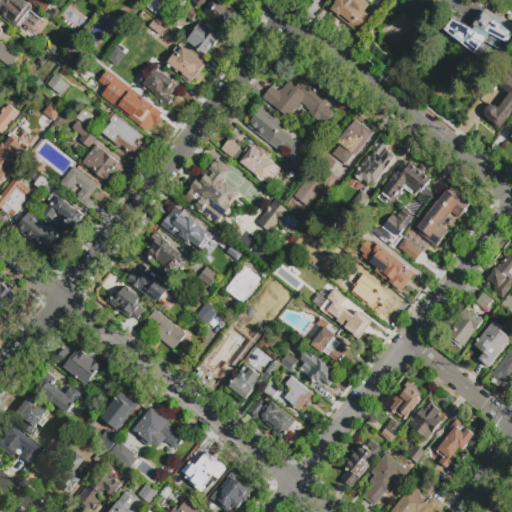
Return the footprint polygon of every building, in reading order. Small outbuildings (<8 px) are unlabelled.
[(0,0),(21,0),(32,8),(16,28),(0,15),(0,0)] [(53,0),(44,11),(34,3),(36,0),(53,0)] [(147,8),(153,0),(157,0),(162,4),(161,5),(164,7),(157,16),(147,8)] [(210,0),(202,10),(191,2),(192,0),(210,0)] [(221,0),(236,12),(222,29),(202,13),(212,0),(221,0)] [(336,0),(330,7),(354,31),(371,13),(359,1),(360,0),(336,0)] [(386,0),(366,25),(352,14),(364,0),(386,0)] [(375,33),(386,19),(388,21),(403,0),(405,0),(414,7),(408,15),(422,26),(412,40),(410,38),(401,50),(388,40),(387,42),(375,33)] [(197,14),(191,21),(182,14),(188,6),(197,14)] [(29,34),(40,16),(28,9),(17,28),(29,34)] [(49,17),(55,9),(60,12),(54,20),(49,17)] [(123,12),(134,20),(121,36),(117,33),(121,27),(115,22),(123,12)] [(474,55),(444,31),(454,18),(473,29),(487,12),(500,23),(511,32),(511,38),(502,50),(485,42),(474,55)] [(153,20),(164,29),(159,36),(148,27),(153,20)] [(211,47),(204,55),(186,41),(200,23),(220,38),(213,48),(211,47)] [(9,67),(0,59),(0,42),(17,56),(9,67)] [(146,53),(136,65),(124,55),(133,43),(146,53)] [(115,65),(124,53),(115,47),(106,59),(115,65)] [(164,62),(174,50),(178,53),(183,48),(205,67),(197,76),(196,76),(190,84),(181,76),(183,73),(180,71),(178,74),(164,62)] [(31,75),(27,79),(20,73),(28,64),(31,66),(26,71),(31,75)] [(511,109),(497,129),(481,117),(482,116),(482,113),(483,109),(485,106),(487,103),(492,103),(498,108),(508,95),(496,86),(511,66),(511,109)] [(102,79),(111,68),(122,76),(113,87),(102,79)] [(174,99),(167,108),(136,84),(144,75),(148,78),(155,70),(161,75),(162,74),(177,86),(169,96),(174,99)] [(47,85),(55,75),(69,86),(61,96),(47,85)] [(9,84),(17,76),(26,85),(18,93),(9,84)] [(280,87),(282,89),(288,82),(294,87),(300,79),(315,91),(321,83),(326,88),(327,86),(335,93),(326,105),(335,111),(325,124),(308,111),(310,109),(300,101),(289,116),(263,96),(272,84),(279,89),(280,87)] [(153,128),(147,134),(139,127),(132,121),(134,119),(114,102),(124,90),(136,100),(137,98),(147,106),(149,104),(163,115),(157,123),(159,124),(155,130),(153,128)] [(51,103),(62,111),(54,121),(43,112),(51,103)] [(2,134),(0,132),(0,115),(2,113),(0,112),(4,108),(5,109),(8,105),(19,114),(2,134)] [(304,146),(296,156),(292,153),(285,148),(282,153),(247,126),(262,107),(282,123),(279,127),(304,146)] [(93,117),(86,126),(76,119),(83,110),(93,117)] [(114,115),(141,137),(139,139),(143,142),(133,154),(121,145),(119,147),(100,132),(114,115)] [(361,125),(362,123),(373,133),(355,156),(353,154),(345,164),(333,154),(341,145),(337,142),(355,120),(361,125)] [(97,138),(88,149),(79,141),(82,138),(72,130),(78,122),(97,138)] [(20,146),(25,150),(0,182),(0,146),(10,134),(22,144),(20,146)] [(241,148),(232,159),(220,150),(229,139),(241,148)] [(353,175),(379,141),(388,148),(386,150),(388,152),(389,150),(396,156),(373,186),(364,179),(362,183),(353,175)] [(113,174),(106,183),(82,163),(96,145),(118,163),(110,173),(113,174)] [(253,146),(282,168),(277,174),(280,177),(272,187),(240,162),(253,146)] [(217,157),(234,170),(225,181),(240,193),(229,206),(235,211),(232,214),(234,216),(223,231),(184,200),(192,189),(190,187),(198,178),(200,180),(217,157)] [(297,176),(290,170),(300,157),(307,163),(297,176)] [(329,158),(338,165),(330,176),(321,169),(329,158)] [(418,192),(414,197),(404,189),(393,202),(381,193),(406,161),(432,180),(421,194),(418,192)] [(89,210),(76,200),(78,197),(77,196),(81,190),(74,184),(68,191),(60,185),(74,167),(91,181),(92,180),(99,186),(89,199),(94,203),(89,210)] [(311,174),(325,186),(309,207),(294,196),(311,174)] [(38,196),(42,192),(34,186),(42,176),(57,188),(46,202),(38,196)] [(3,210),(0,207),(0,198),(11,185),(10,185),(16,177),(25,185),(19,192),(28,199),(13,217),(10,214),(9,215),(3,210)] [(448,189),(469,205),(459,218),(452,213),(442,225),(449,231),(436,247),(430,242),(414,262),(397,248),(408,235),(411,237),(448,189)] [(85,216),(71,233),(61,224),(65,219),(57,214),(53,219),(42,211),(56,193),(85,216)] [(275,200),(297,217),(286,231),(277,224),(270,234),(257,223),(275,200)] [(208,232),(206,235),(208,237),(207,238),(210,240),(202,251),(192,243),(189,248),(161,225),(176,207),(208,232)] [(32,210),(60,233),(45,250),(17,227),(32,210)] [(378,233),(392,215),(395,218),(401,210),(412,219),(391,244),(378,233)] [(311,227),(302,239),(298,235),(307,224),(311,227)] [(188,261),(183,268),(180,266),(173,275),(163,267),(164,266),(153,257),(152,259),(141,251),(155,234),(188,261)] [(219,252),(209,243),(217,235),(226,243),(219,252)] [(383,258),(388,251),(408,267),(404,272),(411,278),(400,291),(377,272),(386,261),(383,258)] [(507,294),(502,300),(492,291),(495,287),(486,279),(498,264),(500,266),(511,252),(511,288),(508,285),(504,291),(507,294)] [(127,281),(135,270),(138,272),(144,264),(153,272),(151,274),(155,277),(157,275),(164,281),(161,283),(169,290),(160,302),(158,300),(156,304),(127,281)] [(260,278),(241,303),(225,290),(244,266),(260,278)] [(199,279),(207,268),(219,277),(210,287),(199,279)] [(383,292),(393,300),(386,310),(385,309),(382,312),(372,305),(369,308),(362,303),(362,302),(336,281),(344,271),(354,279),(358,275),(361,278),(363,276),(374,286),(376,284),(384,290),(383,292)] [(0,284),(17,297),(4,315),(0,311),(0,284)] [(131,315),(129,318),(110,302),(124,285),(140,299),(138,302),(136,305),(138,306),(139,305),(145,310),(136,319),(131,315)] [(334,304),(327,299),(334,290),(346,299),(341,306),(354,315),(358,310),(372,321),(359,339),(326,314),(334,304)] [(485,312),(475,303),(483,293),(494,301),(485,312)] [(279,298),(283,302),(280,305),(282,306),(279,310),(280,311),(273,320),(266,315),(265,317),(261,314),(262,313),(257,308),(267,295),(276,302),(279,298)] [(195,303),(189,310),(181,302),(186,296),(195,303)] [(218,311),(207,325),(196,316),(207,302),(218,311)] [(484,323),(462,351),(446,338),(458,323),(456,322),(467,309),(484,323)] [(147,320),(155,310),(186,335),(174,350),(154,333),(158,329),(147,320)] [(241,313),(251,320),(242,332),(232,325),(241,313)] [(324,353),(322,355),(303,340),(321,317),(330,324),(327,327),(337,335),(334,339),(340,344),(337,347),(346,354),(337,364),(324,353)] [(494,321),(508,331),(506,334),(511,338),(511,342),(491,369),(480,361),(485,355),(474,346),(494,321)] [(209,372),(201,366),(218,345),(220,347),(222,344),(233,353),(230,356),(235,360),(223,375),(217,370),(214,374),(211,371),(209,372)] [(103,367),(95,377),(94,376),(86,386),(54,361),(63,349),(73,356),(79,348),(90,357),(89,358),(94,361),(94,360),(103,367)] [(511,379),(509,383),(503,378),(500,382),(492,375),(511,349),(511,379)] [(307,350),(336,374),(330,380),(333,383),(329,387),(323,382),(319,386),(303,372),(304,371),(301,368),(305,363),(299,359),(307,350)] [(276,361),(279,357),(283,360),(288,354),(297,362),(290,372),(276,361)] [(271,376),(266,371),(274,362),(279,366),(271,376)] [(233,391),(229,387),(242,370),(246,374),(251,368),(260,376),(254,383),(258,386),(246,400),(241,396),(239,398),(232,392),(233,391)] [(82,395),(64,418),(39,398),(44,392),(38,387),(41,383),(38,381),(47,370),(60,382),(56,387),(65,394),(72,386),(82,395)] [(299,411),(284,399),(292,390),(285,385),(291,377),(316,397),(307,407),(304,405),(299,411)] [(271,381),(281,389),(272,399),(263,391),(271,381)] [(408,382),(422,394),(419,398),(421,399),(403,421),(395,414),(396,413),(390,408),(395,401),(393,400),(408,382)] [(139,402),(115,432),(99,419),(123,390),(127,393),(129,391),(136,397),(134,399),(139,402)] [(30,397),(38,403),(36,406),(47,414),(44,417),(48,420),(43,426),(40,423),(36,427),(39,429),(33,437),(11,420),(30,397)] [(98,418),(87,409),(95,400),(105,409),(98,418)] [(427,439),(409,425),(428,400),(441,410),(438,414),(441,416),(439,419),(442,421),(427,439)] [(295,421),(280,440),(246,413),(256,401),(267,409),(272,403),(295,421)] [(152,408),(188,437),(177,451),(166,442),(160,448),(154,444),(153,445),(152,445),(148,449),(140,443),(144,439),(134,431),(152,408)] [(475,435),(463,451),(459,448),(455,454),(457,456),(447,469),(429,455),(456,420),(464,426),(461,429),(465,432),(467,429),(475,435)] [(0,450),(0,440),(2,437),(0,435),(3,432),(1,431),(7,423),(37,447),(25,462),(16,455),(22,448),(18,444),(8,457),(0,450)] [(380,434),(384,429),(395,437),(391,442),(380,434)] [(99,441),(108,430),(119,439),(110,450),(99,441)] [(37,440),(42,434),(50,441),(46,447),(37,440)] [(90,438),(96,443),(93,447),(87,442),(90,438)] [(43,478),(38,473),(37,474),(29,468),(52,441),(65,452),(43,478)] [(129,467),(110,453),(117,444),(120,446),(121,444),(135,455),(134,457),(136,459),(129,467)] [(351,488),(340,479),(348,470),(343,467),(361,445),(376,457),(351,488)] [(425,453),(416,464),(407,456),(416,445),(425,453)] [(217,481),(206,495),(198,489),(196,492),(187,485),(189,483),(179,475),(190,460),(191,462),(201,449),(213,458),(206,468),(213,474),(211,477),(217,481)] [(59,483),(53,479),(75,450),(85,458),(76,471),(83,476),(70,493),(64,489),(62,491),(56,487),(59,483)] [(108,455),(99,466),(93,460),(102,450),(108,455)] [(375,506),(364,497),(374,485),(371,482),(376,476),(372,473),(387,454),(409,472),(403,480),(401,479),(394,488),(393,487),(387,495),(386,493),(375,506)] [(229,511),(227,511),(210,499),(233,470),(251,485),(250,487),(253,489),(237,510),(234,507),(229,511)] [(98,474),(109,482),(113,477),(122,485),(113,496),(111,494),(110,496),(104,491),(101,495),(102,496),(97,502),(98,503),(92,511),(91,510),(89,511),(86,511),(81,507),(83,505),(77,500),(91,483),(90,483),(95,477),(98,474)] [(426,477),(437,486),(429,496),(418,487),(426,477)] [(155,491),(146,501),(138,495),(147,485),(155,491)] [(390,511),(407,491),(426,505),(420,511),(390,511)] [(110,511),(126,492),(136,500),(132,505),(133,506),(129,510),(131,511),(110,511)] [(172,511),(177,506),(180,509),(186,502),(198,511),(200,510),(202,511),(172,511)]
